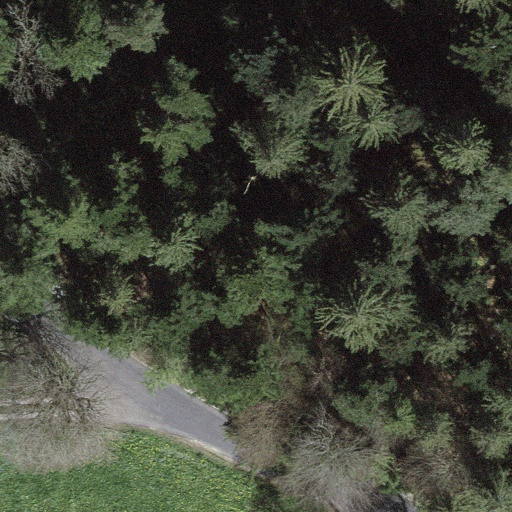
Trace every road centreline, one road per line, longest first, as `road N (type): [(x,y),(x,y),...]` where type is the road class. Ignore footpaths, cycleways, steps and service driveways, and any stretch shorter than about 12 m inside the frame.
road 1 (unclassified): [(0,291),(267,455),(387,511)]
road 2 (track): [(151,388),(0,407)]
